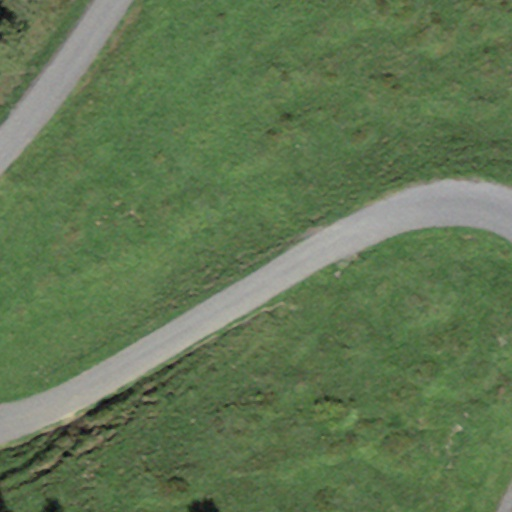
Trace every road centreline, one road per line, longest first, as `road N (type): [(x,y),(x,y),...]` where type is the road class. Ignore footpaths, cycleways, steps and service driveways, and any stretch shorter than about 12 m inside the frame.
road 1 (unclassified): [(511,218),(461,203),(417,206),(379,221),(38,413),(0,423)]
road 2 (unclassified): [(0,153),(116,0)]
